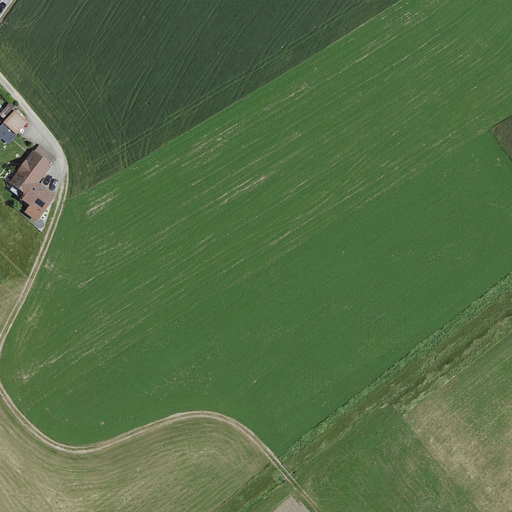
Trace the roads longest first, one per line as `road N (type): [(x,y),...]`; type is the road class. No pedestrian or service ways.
road 1 (track): [(271,457),(231,421),(203,416),(176,416),(86,451),(52,447),(0,387)]
road 2 (track): [(0,352),(55,219),(64,176)]
